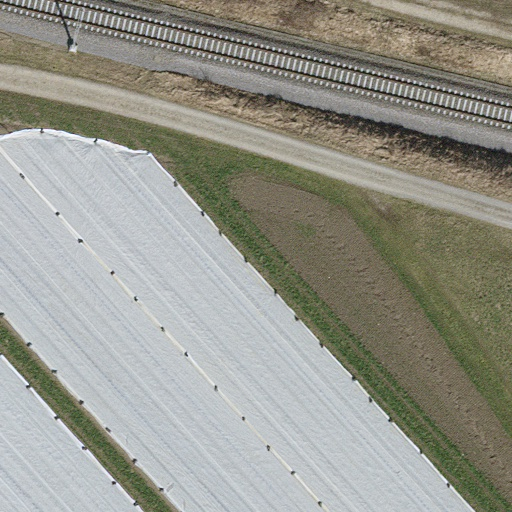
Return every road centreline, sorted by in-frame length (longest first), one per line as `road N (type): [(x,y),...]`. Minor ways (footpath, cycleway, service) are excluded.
road 1 (track): [(0,84),(87,97),(511,221)]
road 2 (track): [(357,174),(511,404)]
